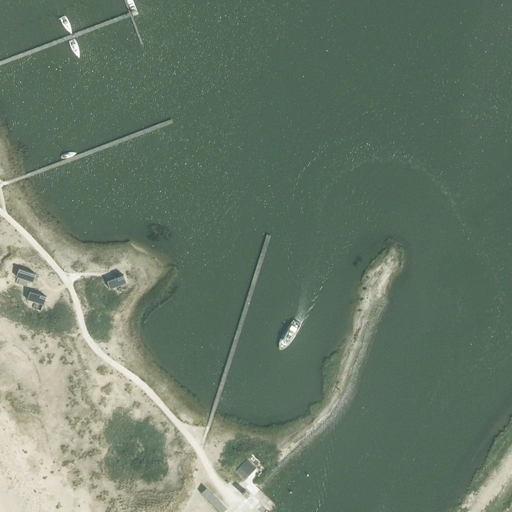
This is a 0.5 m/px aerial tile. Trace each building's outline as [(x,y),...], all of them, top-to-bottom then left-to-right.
[(20,270),(17,278),(34,283),(35,279),(36,275),(20,270)] [(115,280),(108,283),(111,291),(127,284),(124,276),(115,280)] [(30,293),(28,301),(44,306),(47,298),(39,295),(30,293)] [(250,476),(241,467),(237,472),(246,481),(250,476)] [(207,489),(202,495),(219,511),(225,511),(228,510),(207,489)]
